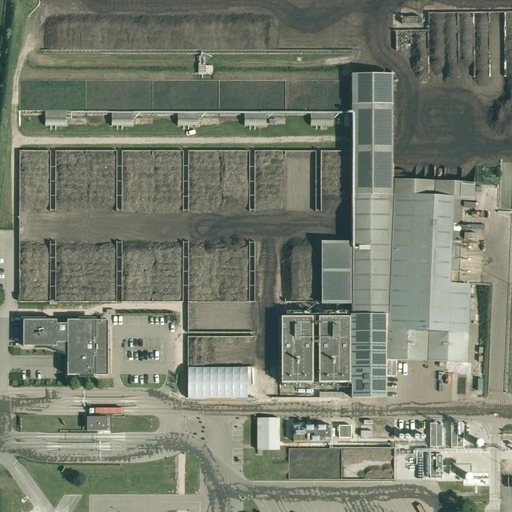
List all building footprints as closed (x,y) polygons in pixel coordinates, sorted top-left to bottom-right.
[(210,71),(210,62),(195,62),(196,72),(210,71)] [(392,75),(352,74),(351,242),(321,242),(321,305),(351,305),(351,317),(318,317),(318,383),(351,383),(351,398),(386,398),(386,377),(396,377),(397,360),(467,363),(470,284),(458,284),(461,200),(474,201),(474,183),(394,180),(393,104),(392,75)] [(45,126),(66,126),(67,111),(45,111),(45,126)] [(112,111),(112,126),(133,126),(133,111),(112,111)] [(199,126),(199,111),(178,111),(178,126),(199,126)] [(245,126),(266,126),(266,111),(244,111),(245,126)] [(311,111),(311,126),(332,126),(332,111),(311,111)] [(58,287),(58,296),(82,294),(82,285),(68,286),(68,287),(58,287)] [(311,317),(281,317),(281,383),(311,383),(311,317)] [(57,347),(57,343),(60,343),(58,348),(63,349),(65,343),(68,343),(67,375),(108,375),(108,320),(68,320),(68,324),(57,324),(57,320),(23,320),(23,347),(57,347)] [(106,433),(106,419),(87,419),(87,433),(106,433)] [(257,419),(257,450),(279,450),(279,419),(257,419)] [(441,424),(430,424),(430,448),(441,448),(441,424)] [(451,447),(463,447),(463,436),(457,436),(457,424),(451,424),(451,447)] [(331,426),(294,426),(294,442),(331,442),(331,426)] [(349,426),(337,426),(337,439),(348,439),(349,426)] [(442,479),(442,455),(430,455),(430,479),(442,479)] [(28,511),(28,500),(18,500),(19,511),(28,511)]
